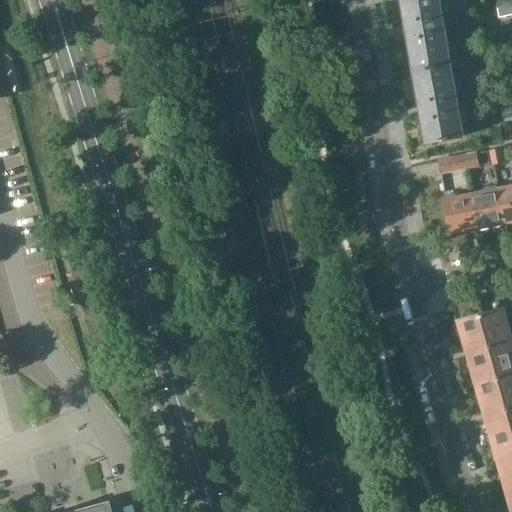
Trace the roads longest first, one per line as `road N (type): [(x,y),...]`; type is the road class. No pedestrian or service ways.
road 1 (primary): [(213,511),(53,0)]
road 2 (residential): [(410,289),(359,0)]
road 3 (unclassified): [(0,196),(36,327),(102,423)]
road 4 (residential): [(474,511),(410,289)]
